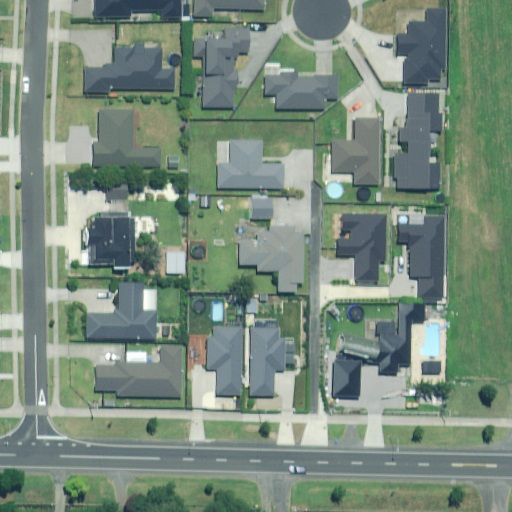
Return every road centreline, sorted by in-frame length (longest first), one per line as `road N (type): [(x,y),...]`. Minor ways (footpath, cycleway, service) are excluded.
road 1 (tertiary): [(511,465),(38,454)]
road 2 (residential): [(38,454),(38,0)]
